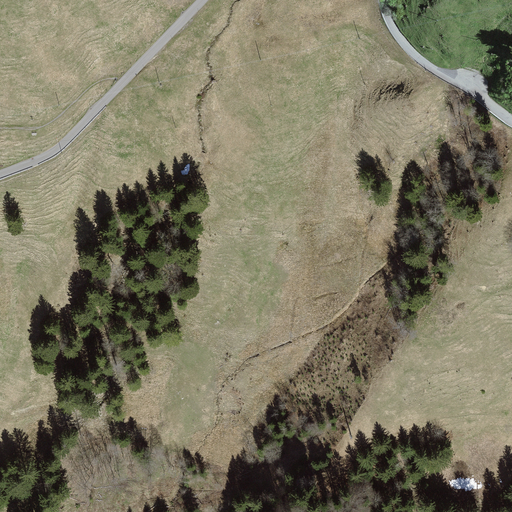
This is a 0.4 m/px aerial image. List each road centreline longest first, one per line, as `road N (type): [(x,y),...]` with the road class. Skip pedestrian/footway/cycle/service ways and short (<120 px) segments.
road 1 (unclassified): [(205,0),(48,155),(0,175)]
road 2 (unclassified): [(511,123),(405,49),(376,0)]
